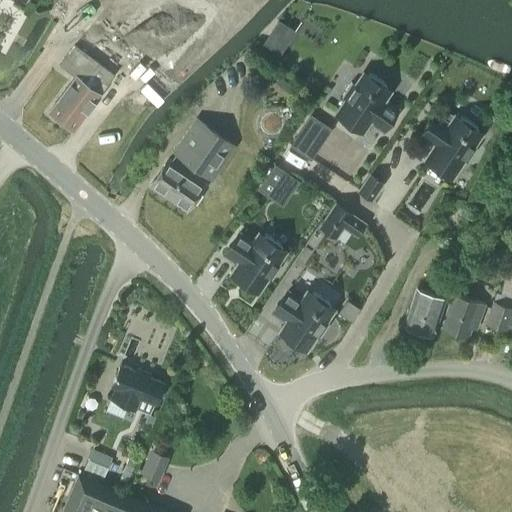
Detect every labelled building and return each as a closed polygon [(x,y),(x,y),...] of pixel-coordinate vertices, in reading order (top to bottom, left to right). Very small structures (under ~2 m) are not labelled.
[(205,58),(235,22),(208,0),(111,0),(82,36),(99,49),(108,39),(116,46),(122,40),(173,83),(198,53),(205,58)] [(226,0),(223,4),(245,24),(267,0),(226,0)] [(262,43),(279,55),(295,30),(278,19),(262,43)] [(59,65),(75,77),(49,111),(74,129),(114,74),(74,45),(59,65)] [(335,113),(362,131),(365,125),(363,124),(367,119),(382,129),(396,109),(383,100),(389,91),(384,88),(386,85),(381,81),(374,77),(369,74),(354,85),(350,82),(341,96),(345,99),(335,113)] [(290,145),(309,158),(329,129),(310,116),(290,145)] [(425,158),(451,176),(463,159),(467,162),(476,148),(472,145),(480,134),(475,130),(477,128),(472,123),(466,119),(460,116),(454,116),(448,125),(435,116),(421,136),(436,146),(433,151),(430,150),(425,158)] [(196,118),(173,151),(177,154),(189,162),(212,179),(235,147),(196,118)] [(184,170),(189,162),(177,154),(172,162),(168,159),(150,185),(186,210),(192,201),(196,204),(202,195),(198,192),(203,184),(184,170)] [(258,189),(270,197),(286,174),(274,166),(258,189)] [(357,190),(371,199),(382,183),(369,174),(357,190)] [(341,226),(356,236),(364,224),(335,204),(320,226),(335,236),(341,226)] [(276,241),(264,234),(262,237),(257,234),(252,242),(239,234),(225,254),(240,264),(236,269),(234,268),(231,273),(257,291),(267,277),(271,280),(280,266),(276,263),(284,252),(279,248),(281,246),(276,241)] [(500,291),(511,294),(511,252),(510,252),(500,291)] [(403,326),(432,336),(444,296),(416,287),(403,326)] [(328,306),(330,303),(326,300),(318,295),(313,292),(311,295),(306,291),(300,300),(287,291),(273,311),(289,322),(285,327),(283,325),(280,330),(306,349),(315,335),(319,337),(329,323),(325,321),(333,309),(328,306)] [(441,329),(467,337),(471,326),(476,328),(483,304),(452,294),(441,329)] [(485,323),(511,332),(511,299),(495,294),(485,323)] [(153,403),(162,381),(149,376),(150,373),(135,367),(134,370),(119,364),(111,385),(114,386),(109,398),(135,409),(139,397),(153,403)] [(91,448),(80,475),(100,484),(111,456),(91,448)] [(138,472),(151,478),(161,455),(148,449),(138,472)] [(120,476),(127,479),(135,460),(128,457),(120,476)] [(100,484),(80,475),(80,476),(78,474),(61,511),(165,511),(100,484)]
